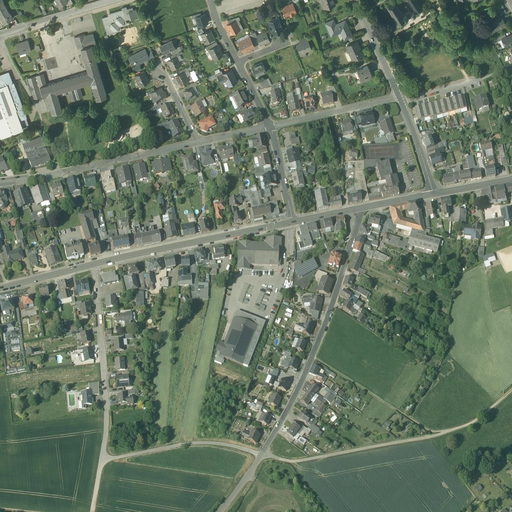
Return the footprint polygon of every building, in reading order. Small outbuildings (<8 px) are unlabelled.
[(0,0),(0,16),(3,23),(12,18),(2,0),(0,0)] [(169,0),(170,1),(154,5),(158,18),(179,12),(177,6),(185,4),(187,12),(200,8),(197,0),(169,0)] [(388,7),(397,21),(411,13),(412,15),(415,13),(414,12),(421,8),(416,0),(408,0),(414,9),(410,11),(408,9),(402,13),(395,1),(387,6),(386,6),(387,8),(388,7)] [(283,10),(285,15),(289,14),(290,15),(293,14),(293,12),(296,11),(294,8),(295,8),(294,7),(292,3),(282,7),(283,10)] [(130,15),(131,20),(138,17),(135,8),(133,9),(132,7),(127,8),(126,6),(121,8),(122,9),(125,19),(129,18),(128,16),(130,15)] [(101,18),(106,34),(113,32),(113,30),(117,29),(118,25),(119,25),(123,23),(124,19),(125,19),(122,9),(109,13),(110,15),(108,16),(101,18)] [(196,17),(198,26),(207,23),(206,20),(207,20),(206,17),(205,17),(205,14),(201,15),(196,17)] [(268,21),(273,34),(283,30),(278,17),(268,21)] [(491,27),(493,31),(506,24),(502,17),(490,24),(492,27),(491,27)] [(127,24),(125,19),(124,19),(123,23),(119,25),(118,25),(117,29),(113,30),(113,32),(121,30),(120,26),(127,24)] [(239,29),(237,25),(241,24),(239,20),(238,19),(235,21),(235,20),(228,24),(227,25),(228,27),(227,28),(229,31),(230,31),(231,33),(235,31),(236,30),(239,29)] [(340,32),(344,39),(351,36),(345,21),(336,25),(333,20),(325,23),(329,33),(333,31),(334,35),(340,32)] [(195,30),(199,36),(201,34),(204,32),(202,28),(195,30)] [(204,38),(206,42),(214,38),(211,34),(212,34),(210,31),(207,33),(206,31),(204,32),(201,34),(203,39),(204,38)] [(257,38),(260,45),(269,41),(265,32),(256,35),(257,38)] [(79,48),(81,48),(91,45),(96,43),(93,33),(85,36),(84,34),(74,37),(77,47),(79,47),(79,48)] [(502,40),(505,47),(511,43),(511,34),(506,38),(502,39),(502,40)] [(249,37),(244,40),(249,49),(254,47),(251,41),(249,37)] [(16,43),(19,53),(20,53),(19,52),(25,50),(25,51),(31,50),(28,40),(16,43)] [(161,46),(165,54),(171,51),(173,50),(175,48),(172,40),(161,46)] [(243,52),(249,49),(244,40),(238,42),(243,52)] [(296,45),(299,53),(311,48),(308,40),(300,43),(296,45)] [(346,46),(352,59),(362,54),(360,49),(359,49),(358,47),(359,46),(357,41),(349,45),(346,46)] [(205,47),(207,50),(208,49),(217,45),(216,42),(205,47)] [(106,96),(91,45),(81,48),(88,71),(91,82),(96,99),(106,96)] [(208,49),(214,59),(223,55),(217,45),(208,49)] [(136,61),(138,64),(142,61),(149,58),(147,53),(145,49),(132,56),(135,61),(136,61)] [(169,63),(172,69),(180,65),(180,64),(180,63),(179,62),(178,61),(176,56),(172,58),(167,60),(169,63)] [(251,67),(255,76),(265,71),(262,62),(251,67)] [(132,68),(134,73),(141,69),(139,64),(132,68)] [(363,78),(364,81),(371,78),(370,74),(371,74),(367,66),(357,70),(355,71),(356,72),(358,72),(361,78),(363,78)] [(225,79),(229,85),(236,81),(230,70),(223,74),(218,76),(221,81),(225,79)] [(79,85),(91,82),(88,71),(70,77),(73,87),(79,85)] [(135,76),(140,86),(149,82),(144,72),(135,76)] [(176,76),(180,85),(188,81),(184,72),(180,74),(176,76)] [(361,82),(364,81),(363,78),(361,78),(358,72),(356,72),(361,82)] [(0,133),(1,137),(29,127),(14,87),(15,86),(14,82),(10,83),(6,73),(0,75),(0,133)] [(34,98),(43,96),(40,86),(46,84),(43,73),(36,75),(37,76),(35,77),(35,76),(28,78),(30,84),(28,85),(30,92),(32,91),(34,98)] [(70,77),(54,82),(57,92),(58,96),(69,92),(68,88),(73,87),(70,77)] [(54,82),(46,84),(40,86),(43,96),(46,95),(57,92),(54,82)] [(331,94),(332,97),(337,94),(332,84),(328,85),(331,92),(331,94)] [(83,96),(79,85),(73,87),(68,88),(69,92),(71,100),(83,96)] [(183,91),(188,100),(196,97),(193,91),(192,87),(187,89),(183,91)] [(155,103),(156,104),(166,99),(161,88),(154,91),(150,93),(151,94),(155,102),(156,101),(157,103),(155,103)] [(270,93),(272,103),(281,101),(279,91),(274,92),(270,93)] [(58,96),(57,92),(46,95),(52,113),(62,110),(58,96)] [(232,97),(235,103),(245,98),(242,92),(236,95),(232,97)] [(320,94),(323,105),(333,102),(332,97),(331,94),(326,95),(325,93),(320,94)] [(463,95),(457,97),(460,109),(466,108),(466,107),(463,95)] [(304,100),(306,108),(311,107),(310,105),(314,104),(314,103),(312,96),(307,97),(306,99),(304,100)] [(288,99),(291,112),(300,109),(298,101),(297,97),(293,98),(288,99)] [(454,111),(460,109),(457,97),(451,99),(454,111)] [(248,103),(245,98),(235,103),(238,108),(238,109),(242,106),(248,103)] [(474,100),(477,110),(481,109),(488,106),(486,98),(478,100),(477,98),(474,100)] [(454,111),(451,99),(445,100),(448,112),(454,111)] [(442,114),(448,112),(445,100),(439,102),(442,114)] [(191,107),(196,117),(206,112),(201,103),(201,102),(196,105),(191,107)] [(442,114),(439,102),(433,104),(436,116),(442,114)] [(161,108),(166,118),(174,114),(169,104),(162,107),(161,108)] [(424,118),(430,117),(427,105),(427,104),(421,106),(424,118)] [(430,117),(436,116),(433,104),(427,105),(430,117)] [(418,120),(424,118),(421,106),(415,107),(418,120)] [(254,117),(252,114),(250,111),(248,112),(241,115),(242,116),(241,118),(243,120),(244,121),(245,122),(254,117)] [(362,124),(363,125),(372,123),(373,122),(373,118),(374,116),(372,115),(371,112),(360,115),(360,116),(362,124)] [(241,114),(239,115),(237,116),(241,124),(245,122),(244,121),(243,120),(241,118),(242,116),(241,115),(241,114)] [(464,125),(473,122),(472,116),(463,119),(464,124),(464,125)] [(200,130),(207,132),(208,128),(215,124),(211,117),(198,123),(201,128),(200,130)] [(220,121),(223,127),(228,125),(225,119),(220,121)] [(380,123),(383,130),(385,136),(392,134),(392,133),(393,133),(390,125),(391,125),(389,119),(384,121),(384,122),(380,123)] [(170,129),(174,137),(182,133),(178,125),(179,125),(177,120),(169,124),(164,127),(165,127),(167,131),(170,129)] [(341,122),(343,131),(348,130),(349,131),(352,130),(352,127),(350,120),(341,122)] [(283,136),(285,147),(291,145),(296,144),(295,138),(294,133),(283,136)] [(386,139),(387,143),(394,141),(392,134),(385,136),(386,139)] [(257,148),(257,149),(265,147),(264,142),(265,142),(263,135),(255,137),(255,138),(251,139),(252,141),(253,147),(257,146),(257,148)] [(22,144),(29,141),(27,136),(20,139),(22,144)] [(434,146),(434,145),(431,137),(430,136),(422,139),(426,150),(434,146)] [(22,144),(31,168),(50,161),(47,152),(45,151),(44,148),(45,146),(41,137),(29,141),(22,144)] [(434,146),(435,150),(442,147),(446,146),(445,141),(439,143),(438,144),(434,145),(434,146)] [(479,144),(481,153),(485,152),(492,150),(490,142),(479,144)] [(218,149),(221,160),(221,158),(233,156),(233,157),(234,157),(232,151),(231,147),(223,148),(223,147),(218,149)] [(297,150),(293,151),(288,152),(287,152),(289,163),(295,162),(299,161),(300,161),(297,150)] [(207,162),(208,165),(215,164),(213,156),(212,151),(200,154),(202,163),(207,162)] [(429,157),(432,165),(441,161),(439,154),(439,153),(435,154),(429,157)] [(260,167),(264,167),(270,165),(268,155),(258,157),(258,158),(259,164),(260,167)] [(185,165),(187,174),(198,171),(196,162),(193,163),(191,156),(182,158),(184,165),(185,165)] [(484,170),(486,178),(495,176),(493,167),(495,167),(493,156),(488,157),(490,167),(488,168),(484,168),(484,170)] [(0,158),(0,171),(4,170),(4,172),(11,169),(6,161),(4,162),(2,158),(0,158)] [(152,164),(155,175),(162,173),(162,172),(170,170),(171,171),(169,160),(152,164)] [(364,170),(377,167),(376,165),(381,164),(380,161),(364,162),(364,170)] [(355,172),(364,172),(364,170),(364,162),(355,162),(355,172)] [(389,162),(381,164),(376,165),(377,167),(379,179),(384,178),(384,179),(392,177),(389,162)] [(479,170),(479,166),(475,167),(474,162),(471,163),(472,172),(479,170)] [(142,177),(143,179),(146,178),(147,178),(146,174),(144,167),(143,167),(142,165),(134,167),(136,179),(142,177)] [(117,170),(120,184),(131,182),(128,168),(117,170)] [(479,170),(472,172),(469,172),(471,181),(481,179),(480,171),(479,170)] [(104,187),(105,192),(111,190),(110,189),(114,188),(113,181),(111,181),(109,172),(100,174),(102,182),(104,181),(105,186),(104,187)] [(366,188),(385,183),(385,181),(380,182),(365,185),(364,181),(364,172),(355,172),(355,181),(357,181),(358,184),(352,185),(354,190),(359,189),(361,200),(368,198),(368,195),(366,188)] [(460,183),(471,181),(469,172),(460,173),(458,174),(460,183)] [(292,176),(294,187),(295,187),(303,185),(301,174),(301,173),(297,174),(292,176)] [(84,178),(86,186),(95,184),(94,175),(84,178)] [(444,186),(454,184),(452,175),(448,176),(446,177),(442,177),(444,186)] [(68,181),(71,194),(81,192),(78,179),(68,181)] [(277,185),(275,179),(263,182),(264,188),(270,186),(277,185)] [(53,193),(54,198),(63,194),(60,185),(51,188),(53,193)] [(511,185),(503,186),(505,194),(511,192),(511,185)] [(386,188),(384,189),(385,193),(382,193),(383,198),(383,199),(399,195),(396,186),(386,188)] [(487,203),(490,205),(494,204),(493,203),(496,202),(496,201),(500,200),(505,200),(506,200),(505,194),(503,186),(494,188),(480,191),(481,195),(483,195),(483,197),(486,196),(487,203)] [(32,191),(36,204),(48,200),(43,187),(32,191)] [(359,189),(354,190),(354,194),(347,195),(346,196),(348,205),(361,202),(361,200),(359,189)] [(14,194),(18,207),(30,203),(25,190),(14,194)] [(262,191),(264,199),(271,198),(269,190),(265,191),(262,191)] [(314,193),(318,210),(328,208),(342,206),(340,197),(334,198),(334,199),(333,199),(332,198),(326,199),(325,191),(314,193)] [(9,200),(9,202),(13,201),(10,192),(4,195),(7,201),(9,200)] [(256,209),(260,208),(259,200),(257,192),(251,193),(251,192),(247,193),(248,201),(250,201),(252,201),(252,202),(250,203),(251,208),(256,207),(256,209)] [(230,200),(231,208),(235,208),(238,207),(238,204),(242,203),(241,197),(240,197),(236,198),(236,200),(231,201),(230,200)] [(441,209),(442,209),(446,208),(451,207),(449,198),(440,200),(441,209)] [(213,203),(217,221),(222,220),(220,213),(219,213),(219,211),(225,210),(223,201),(213,203)] [(271,215),(271,216),(279,215),(276,202),(268,204),(269,206),(271,215)] [(415,215),(415,216),(421,215),(420,211),(418,211),(416,202),(406,204),(408,210),(408,214),(414,212),(415,215)] [(426,205),(428,217),(430,217),(435,216),(437,216),(436,211),(435,204),(426,205)] [(269,206),(260,208),(262,217),(271,215),(269,206)] [(401,220),(400,212),(399,212),(399,209),(398,206),(389,208),(393,224),(397,224),(397,225),(404,227),(405,228),(406,222),(401,220)] [(236,214),(235,208),(231,208),(228,209),(230,216),(233,215),(234,223),(241,221),(240,213),(236,214)] [(251,210),(253,219),(260,217),(262,217),(260,208),(256,209),(252,210),(251,210)] [(501,211),(502,219),(503,223),(508,222),(511,221),(511,216),(511,209),(501,211)] [(455,222),(458,223),(459,220),(462,220),(463,217),(463,211),(459,211),(459,210),(455,210),(454,215),(454,222),(455,222)] [(95,240),(92,231),(89,221),(94,220),(92,212),(78,216),(86,242),(95,240)] [(412,229),(424,233),(424,230),(421,215),(415,216),(416,224),(406,222),(405,228),(409,229),(412,229)] [(166,233),(167,238),(175,237),(174,231),(175,231),(174,225),(172,216),(172,218),(169,219),(170,224),(165,225),(166,229),(165,229),(166,233)] [(336,230),(340,230),(344,230),(344,217),(336,218),(336,225),(333,225),(333,226),(334,231),(336,231),(336,230)] [(369,228),(371,229),(372,226),(378,227),(380,219),(371,217),(370,221),(368,220),(366,227),(369,228)] [(96,219),(94,220),(89,221),(92,231),(99,229),(96,219)] [(199,224),(201,233),(209,231),(207,222),(206,219),(204,219),(205,220),(199,221),(200,224),(199,224)] [(330,231),(330,232),(334,231),(333,226),(332,226),(330,219),(320,222),(322,230),(330,228),(331,230),(330,231)] [(509,227),(508,222),(503,223),(502,219),(484,222),(484,231),(492,230),(509,227)] [(122,232),(130,231),(128,220),(120,222),(122,232)] [(315,223),(306,226),(311,242),(313,241),(314,240),(320,239),(318,231),(317,231),(315,223)] [(182,229),(183,237),(195,234),(193,226),(182,229)] [(312,246),(311,242),(306,226),(299,228),(301,237),(298,237),(300,243),(298,243),(300,250),(312,246)] [(368,231),(369,228),(366,227),(362,226),(359,233),(367,236),(368,231)] [(464,236),(474,237),(473,240),(479,241),(480,227),(474,227),(474,228),(469,227),(465,226),(464,236)] [(403,231),(396,229),(409,232),(407,237),(410,237),(412,229),(409,229),(405,228),(404,227),(403,231)] [(408,241),(407,245),(413,247),(432,252),(435,240),(425,237),(426,233),(424,233),(412,229),(410,237),(408,241)] [(492,230),(484,231),(484,238),(493,236),(492,230)] [(154,233),(149,234),(151,244),(160,242),(158,232),(154,233)] [(142,246),(151,244),(149,234),(146,235),(147,236),(141,237),(142,246)] [(382,242),(397,248),(399,243),(399,241),(390,238),(390,236),(385,234),(382,242)] [(112,240),(114,250),(129,247),(127,237),(112,240)] [(133,238),(135,247),(142,246),(141,237),(133,238)] [(249,265),(278,266),(279,244),(281,245),(281,238),(271,237),(271,239),(266,239),(266,240),(263,240),(263,243),(238,242),(237,264),(249,265)] [(341,237),(335,241),(338,246),(344,242),(341,237)] [(403,244),(399,243),(397,248),(401,249),(407,250),(408,247),(407,247),(407,245),(408,241),(404,240),(403,244)] [(435,240),(432,252),(437,253),(438,247),(440,241),(435,240)] [(67,259),(68,260),(72,259),(73,259),(78,258),(78,257),(83,256),(83,255),(82,248),(81,248),(80,244),(79,244),(79,243),(73,244),(73,245),(70,246),(70,245),(65,247),(64,248),(65,252),(65,253),(67,259)] [(88,247),(91,257),(101,254),(98,244),(96,244),(93,245),(94,245),(88,247)] [(44,251),(50,267),(61,263),(55,247),(44,251)] [(212,256),(213,260),(224,258),(223,248),(214,250),(215,255),(212,256)] [(21,251),(8,254),(3,255),(6,266),(14,264),(13,261),(23,259),(21,251)] [(194,253),(196,263),(201,262),(206,261),(206,260),(205,256),(204,251),(201,251),(197,252),(194,253)] [(364,255),(360,254),(357,253),(353,264),(359,266),(364,255)] [(483,257),(482,260),(485,269),(491,267),(489,263),(496,261),(493,253),(483,257)] [(328,264),(338,268),(341,258),(332,254),(328,264)] [(376,256),(375,259),(384,263),(386,257),(378,254),(377,256),(376,256)] [(29,257),(31,267),(38,265),(35,255),(29,257)] [(164,260),(166,271),(173,269),(173,268),(175,267),(173,258),(164,260)] [(181,259),(182,271),(187,271),(186,267),(189,267),(189,259),(181,259)] [(308,263),(301,267),(294,270),(299,278),(317,268),(313,260),(308,263)] [(146,263),(148,274),(151,273),(160,271),(158,261),(146,263)] [(354,272),(357,273),(358,269),(359,266),(353,264),(350,270),(354,272)] [(127,268),(129,277),(133,276),(139,274),(137,266),(127,268)] [(407,273),(400,269),(398,274),(405,277),(407,273)] [(187,271),(182,271),(179,271),(179,283),(178,283),(178,286),(189,285),(189,282),(191,282),(191,275),(187,276),(187,271)] [(103,277),(105,285),(118,282),(117,277),(115,278),(115,276),(114,273),(112,274),(111,274),(111,275),(103,277)] [(103,286),(105,285),(103,277),(111,275),(111,274),(101,276),(103,286)] [(124,278),(127,292),(136,290),(133,276),(129,277),(124,278)] [(343,285),(351,287),(351,285),(353,279),(346,277),(343,285)] [(316,290),(327,294),(332,282),(325,279),(322,278),(322,280),(319,287),(318,286),(316,290)] [(365,286),(371,288),(374,281),(369,279),(365,286)] [(76,291),(77,294),(89,292),(87,280),(75,282),(76,291)] [(58,293),(59,295),(60,301),(63,300),(65,300),(62,291),(60,284),(61,284),(60,282),(57,283),(58,288),(57,288),(58,293)] [(68,282),(61,284),(60,284),(62,291),(67,290),(70,290),(68,282)] [(360,296),(366,299),(368,297),(369,297),(370,295),(359,288),(358,289),(351,285),(351,287),(350,289),(353,291),(360,296)] [(40,297),(40,298),(43,297),(49,295),(46,287),(38,289),(40,297)] [(208,300),(208,298),(201,298),(201,290),(200,290),(199,300),(208,300)] [(340,297),(346,301),(348,302),(351,298),(352,296),(344,291),(340,297)] [(144,309),(144,299),(144,293),(135,293),(136,309),(144,309)] [(24,309),(27,309),(27,307),(33,305),(32,301),(33,301),(33,297),(31,297),(28,297),(28,296),(24,297),(24,298),(22,299),(20,300),(21,304),(23,303),(24,309)] [(310,310),(319,312),(320,305),(319,305),(321,300),(321,299),(315,298),(313,298),(313,297),(309,296),(309,297),(303,298),(304,303),(311,303),(311,304),(310,306),(310,310)] [(106,299),(106,308),(114,307),(117,307),(117,303),(115,303),(115,298),(111,298),(106,299)] [(353,305),(356,307),(360,309),(362,305),(357,302),(351,298),(348,302),(353,305)] [(0,303),(0,304),(2,313),(5,312),(9,311),(13,310),(11,301),(0,303)] [(353,305),(348,302),(346,301),(342,307),(352,314),(354,311),(351,309),(353,305)] [(81,316),(82,316),(87,316),(90,315),(89,311),(90,311),(89,305),(82,306),(80,306),(80,309),(81,316)] [(319,312),(310,310),(309,313),(311,313),(311,318),(317,321),(319,312)] [(247,367),(264,324),(260,322),(258,319),(237,311),(223,346),(219,356),(224,358),(247,367)] [(126,322),(126,330),(131,329),(131,322),(132,322),(132,314),(132,313),(128,313),(128,315),(116,316),(116,323),(125,322),(126,322)] [(357,321),(362,324),(365,319),(360,316),(357,321)] [(301,333),(309,336),(312,327),(305,324),(303,328),(303,330),(301,333)] [(294,330),(301,333),(303,330),(299,328),(299,327),(296,325),(294,330)] [(82,341),(83,345),(91,343),(89,333),(83,334),(80,335),(82,341)] [(114,343),(115,352),(123,351),(122,340),(119,340),(117,340),(113,341),(114,343)] [(295,349),(303,352),(306,343),(299,340),(299,341),(295,349)] [(221,364),(224,358),(219,356),(223,346),(218,345),(216,351),(217,351),(215,357),(216,357),(214,362),(221,364)] [(83,357),(84,362),(93,360),(91,350),(88,350),(82,351),(83,357)] [(288,370),(288,368),(291,359),(289,358),(287,357),(286,358),(285,362),(282,361),(280,366),(288,370)] [(115,360),(116,371),(124,371),(123,359),(115,360)] [(291,369),(295,371),(299,362),(291,359),(288,368),(291,369)] [(309,374),(316,377),(318,374),(320,369),(313,366),(309,374)] [(323,376),(318,374),(316,377),(315,379),(322,384),(323,383),(324,383),(326,378),(323,376)] [(116,378),(117,388),(129,387),(128,377),(122,377),(116,378)] [(278,389),(286,392),(289,383),(281,380),(279,384),(278,389)] [(98,391),(98,383),(89,384),(89,393),(91,393),(93,393),(92,391),(98,391)] [(308,391),(306,393),(313,398),(315,395),(319,390),(312,385),(310,388),(308,387),(306,389),(308,391)] [(82,402),(83,406),(85,405),(92,405),(91,401),(91,396),(91,393),(89,393),(82,393),(82,397),(80,397),(81,402),(82,402)] [(307,406),(313,398),(306,393),(300,402),(307,406)] [(327,402),(332,397),(328,394),(323,400),(327,402)] [(118,405),(127,404),(127,399),(127,396),(127,395),(123,396),(120,396),(118,396),(118,405)] [(269,404),(276,408),(281,399),(272,395),(271,398),(272,399),(269,404)] [(326,408),(321,404),(316,400),(313,403),(319,407),(316,411),(321,415),(326,408)] [(298,419),(307,425),(311,419),(303,412),(298,419)] [(259,422),(267,426),(271,418),(263,414),(259,422)] [(317,423),(311,419),(307,425),(310,427),(308,430),(311,432),(316,435),(319,431),(319,430),(314,426),(317,423)] [(302,431),(305,433),(307,430),(298,424),(296,427),(302,431)] [(293,425),(290,429),(296,434),(299,436),(302,431),(296,427),(293,425)] [(292,439),(296,434),(290,429),(286,435),(289,437),(292,439)] [(247,441),(255,445),(260,435),(251,432),(250,436),(247,440),(247,441)]
